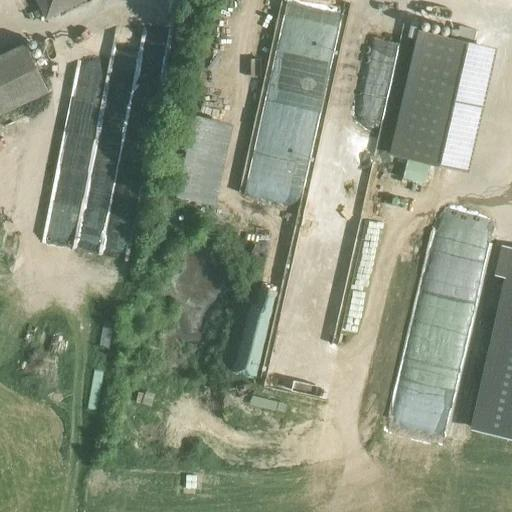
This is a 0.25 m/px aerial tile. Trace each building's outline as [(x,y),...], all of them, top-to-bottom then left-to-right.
[(39,0),(47,16),(79,0),(39,0)] [(164,79),(169,18),(141,16),(135,76),(164,79)] [(476,43),(420,30),(391,151),(447,165),(476,43)] [(39,73),(48,69),(37,44),(28,48),(39,73)] [(25,46),(0,57),(0,112),(47,91),(25,46)] [(393,71),(366,65),(357,103),(384,109),(393,71)] [(192,112),(174,194),(214,203),(232,121),(192,112)] [(276,325),(332,339),(353,255),(297,241),(276,325)] [(448,428),(477,288),(454,283),(437,280),(438,276),(422,272),(393,417),(448,428)] [(511,277),(477,429),(511,436),(511,277)] [(105,380),(115,330),(93,326),(83,375),(105,380)] [(282,411),(282,396),(239,394),(238,410),(282,411)]
